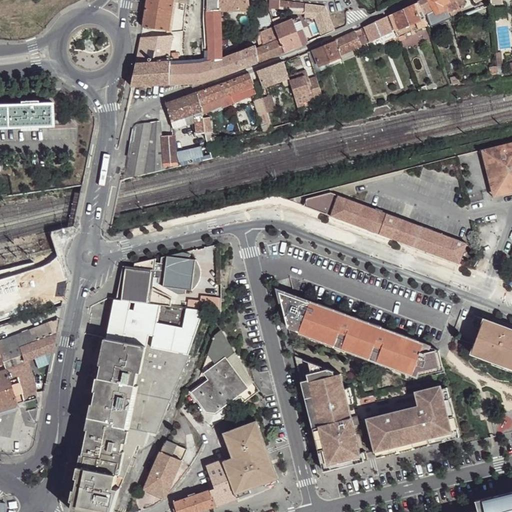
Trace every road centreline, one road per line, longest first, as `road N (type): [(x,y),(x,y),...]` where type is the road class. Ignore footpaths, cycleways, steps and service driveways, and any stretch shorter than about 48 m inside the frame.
road 1 (residential): [(405,0),(141,108),(130,117),(120,159),(101,167)]
road 2 (residential): [(314,511),(242,226)]
road 3 (secondary): [(487,286),(303,218),(240,217)]
road 4 (secondary): [(242,226),(287,227),(480,302)]
road 5 (residential): [(511,465),(316,511)]
road 6 (secondary): [(57,422),(87,257)]
road 7 (secondary): [(240,217),(87,257)]
road 8 (secondary): [(87,257),(242,226)]
road 9 (unclassified): [(154,511),(209,437),(183,404)]
